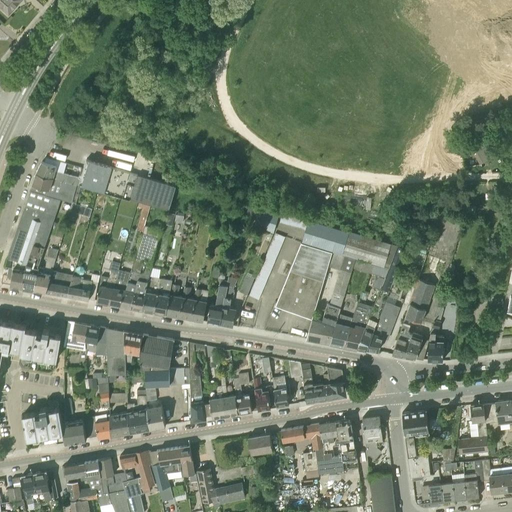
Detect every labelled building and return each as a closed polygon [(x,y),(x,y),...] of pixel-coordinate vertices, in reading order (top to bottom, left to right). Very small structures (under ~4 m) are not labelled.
[(0,0),(0,6),(8,14),(17,3),(18,4),(21,0),(0,0)] [(485,137),(471,145),(475,152),(477,151),(484,162),(494,157),(488,145),(489,144),(485,137)] [(66,160),(68,154),(55,150),(53,157),(66,160)] [(141,201),(165,208),(170,209),(177,185),(86,159),(82,175),(80,174),(79,177),(79,178),(81,178),(79,185),(139,201),(141,201)] [(79,178),(79,177),(71,174),(55,170),(57,165),(42,161),(36,172),(55,178),(77,184),(79,185),(81,178),(79,178)] [(55,178),(36,172),(31,189),(61,199),(72,203),(77,184),(55,178)] [(61,199),(31,189),(9,252),(7,257),(15,259),(27,263),(38,266),(61,199)] [(165,208),(141,201),(139,201),(138,206),(143,208),(141,217),(147,219),(152,204),(165,208)] [(86,215),(89,207),(73,203),(71,210),(86,215)] [(475,215),(477,206),(462,204),(461,213),(475,215)] [(258,207),(255,226),(278,229),(280,210),(258,207)] [(440,210),(432,207),(430,216),(437,218),(440,210)] [(175,220),(183,221),(185,213),(177,211),(176,217),(175,220)] [(283,212),(280,222),(285,223),(288,213),(283,212)] [(288,213),(285,223),(290,225),(293,215),(288,213)] [(293,215),(290,225),(295,226),(298,216),(293,215)] [(298,216),(295,226),(301,228),(304,218),(298,216)] [(304,218),(301,228),(306,229),(309,219),(304,218)] [(147,290),(150,276),(161,229),(145,224),(131,270),(131,272),(126,289),(124,289),(121,305),(143,309),(147,290)] [(214,236),(225,231),(222,226),(211,232),(214,236)] [(274,237),(283,241),(286,236),(276,232),(274,237)] [(272,242),(281,246),(283,241),(274,237),(272,242)] [(269,247),(279,251),(281,246),(272,242),(269,247)] [(332,252),(302,243),(276,305),(312,318),(328,265),(332,252)] [(397,270),(400,261),(405,248),(398,245),(382,287),(390,290),(397,270)] [(51,276),(52,270),(53,270),(59,249),(51,247),(49,249),(45,267),(40,266),(34,289),(48,292),(51,276)] [(267,252),(277,256),(279,251),(269,247),(267,252)] [(265,256),(275,261),(277,256),(267,252),(265,256)] [(355,259),(332,252),(328,265),(340,269),(330,304),(327,303),(322,321),(312,318),(307,338),(331,342),(339,313),(341,307),(352,268),(355,259)] [(424,266),(443,273),(448,259),(429,253),(424,266)] [(263,261),(273,265),(275,261),(265,256),(263,261)] [(22,287),(27,263),(15,259),(14,265),(9,265),(7,275),(12,277),(11,285),(22,287)] [(372,263),(355,259),(352,268),(368,273),(372,263)] [(261,266),(271,270),(273,265),(263,261),(261,266)] [(27,263),(22,287),(34,289),(40,266),(38,266),(27,263)] [(385,277),(389,268),(372,263),(369,272),(385,277)] [(76,264),(74,274),(70,295),(96,300),(99,280),(100,275),(92,273),(91,281),(81,280),(81,278),(81,277),(83,265),(76,264)] [(259,271),(269,275),(271,270),(261,266),(259,271)] [(218,278),(220,269),(214,267),(212,276),(218,278)] [(114,288),(118,271),(111,269),(110,277),(102,276),(97,301),(111,303),(114,288)] [(52,270),(51,276),(48,292),(70,295),(74,274),(52,270)] [(126,289),(131,272),(118,270),(118,271),(114,288),(111,303),(121,305),(124,289),(126,289)] [(257,276),(267,280),(269,275),(259,271),(257,276)] [(397,273),(395,279),(401,282),(404,276),(397,273)] [(381,289),(384,278),(375,275),(372,286),(381,289)] [(150,276),(147,290),(143,309),(154,311),(161,277),(150,276)] [(248,294),(254,279),(247,276),(240,291),(248,294)] [(255,281),(265,285),(267,280),(257,276),(255,281)] [(166,313),(169,294),(172,279),(161,277),(154,311),(166,313)] [(232,286),(235,286),(237,279),(229,277),(228,280),(226,280),(225,284),(220,284),(216,304),(211,303),(208,320),(221,323),(226,291),(231,292),(232,286)] [(392,353),(404,355),(408,341),(411,334),(408,333),(412,322),(421,323),(436,284),(418,278),(404,323),(392,353)] [(253,285),(263,290),(265,285),(255,281),(253,285)] [(180,315),(183,298),(178,297),(180,285),(173,283),(171,295),(169,294),(166,313),(175,314),(176,315),(178,315),(180,315)] [(191,317),(194,300),(189,299),(192,286),(185,285),(183,298),(180,315),(186,316),(187,317),(190,317),(191,317)] [(251,290),(261,294),(263,290),(253,285),(251,290)] [(235,286),(232,286),(231,292),(226,291),(221,323),(233,325),(237,308),(230,306),(232,299),(233,299),(235,289),(234,289),(235,286)] [(194,300),(191,317),(197,318),(199,319),(202,320),(202,319),(204,319),(207,302),(209,290),(196,288),(194,300)] [(249,295),(259,299),(261,294),(251,290),(249,295)] [(359,302),(353,318),(344,346),(357,348),(357,347),(366,327),(363,326),(366,319),(365,318),(370,305),(359,302)] [(441,320),(444,308),(438,306),(435,319),(441,320)] [(376,326),(367,349),(378,351),(384,337),(383,337),(385,332),(382,331),(385,322),(383,321),(386,314),(381,312),(376,326)] [(331,343),(344,346),(353,318),(339,313),(331,342),(331,343)] [(439,329),(441,322),(435,319),(432,327),(434,328),(437,329),(439,329)] [(0,320),(0,344),(2,345),(1,346),(5,346),(4,349),(9,350),(10,347),(21,349),(20,352),(23,343),(26,328),(27,325),(14,323),(13,326),(8,325),(9,322),(0,320)] [(86,340),(89,324),(69,320),(66,334),(65,345),(86,348),(86,340)] [(367,349),(376,326),(368,322),(366,327),(357,347),(367,349)] [(89,324),(86,340),(86,348),(87,349),(96,351),(96,353),(103,353),(108,353),(107,327),(100,326),(94,325),(94,324),(91,323),(90,324),(89,324)] [(108,358),(109,373),(121,373),(127,372),(126,359),(125,330),(107,327),(108,353),(108,358)] [(38,330),(26,328),(23,343),(20,352),(57,358),(62,334),(50,332),(51,329),(44,328),(43,334),(37,333),(38,330)] [(432,333),(429,343),(428,360),(443,360),(444,335),(436,335),(436,333),(437,329),(434,328),(432,333)] [(125,330),(126,359),(132,360),(133,350),(140,351),(143,333),(125,330)] [(143,333),(140,351),(141,351),(142,368),(146,368),(146,369),(169,368),(174,339),(143,333)] [(416,358),(422,341),(423,338),(411,334),(408,341),(404,355),(416,358)] [(191,387),(191,396),(192,420),(207,418),(206,414),(213,413),(211,401),(205,402),(200,375),(198,375),(194,342),(189,341),(190,367),(190,383),(191,387)] [(219,356),(219,353),(218,347),(207,345),(208,357),(219,356)] [(218,347),(219,353),(224,353),(225,361),(231,360),(230,349),(224,349),(224,348),(218,347)] [(303,373),(302,369),(301,362),(289,359),(291,374),(302,373),(303,373)] [(322,383),(313,385),(314,391),(319,391),(320,399),(321,399),(323,399),(325,399),(326,398),(344,395),(346,392),(343,369),(327,366),(330,383),(323,384),(322,383)] [(147,389),(147,399),(158,398),(155,385),(190,383),(190,367),(169,368),(146,369),(147,389)] [(314,391),(313,385),(310,368),(302,369),(303,373),(302,373),(307,401),(320,399),(319,391),(314,391)] [(259,409),(256,387),(249,388),(250,393),(243,394),(241,384),(250,383),(249,372),(239,373),(239,377),(235,378),(236,394),(239,412),(259,409)] [(273,377),(274,385),(278,406),(279,406),(280,406),(283,406),(284,405),(290,404),(285,375),(273,377)] [(239,412),(236,394),(228,395),(226,385),(225,376),(221,377),(222,384),(226,414),(239,412)] [(278,406),(274,385),(263,386),(261,376),(254,377),(256,387),(259,409),(265,408),(266,409),(268,408),(270,407),(278,406)] [(97,378),(90,378),(89,378),(89,379),(89,384),(90,386),(98,386),(98,383),(97,378)] [(109,378),(99,378),(99,383),(102,401),(110,399),(110,392),(109,381),(109,378)] [(211,401),(213,413),(213,417),(226,414),(222,384),(217,385),(219,397),(210,398),(211,401)] [(128,411),(131,431),(144,429),(145,429),(148,429),(149,428),(151,428),(148,407),(147,399),(147,389),(138,389),(138,404),(135,404),(135,402),(127,403),(128,411)] [(110,392),(110,399),(110,402),(128,401),(128,391),(110,392)] [(72,397),(65,398),(65,414),(74,413),(72,397)] [(484,404),(486,421),(498,420),(498,422),(509,420),(509,424),(511,423),(511,410),(511,399),(496,401),(496,402),(484,404)] [(486,421),(484,404),(484,402),(470,404),(472,420),(477,420),(479,437),(458,439),(460,452),(475,450),(476,452),(478,452),(478,450),(489,449),(486,421)] [(148,407),(151,428),(166,425),(162,404),(148,407)] [(64,431),(62,422),(60,407),(48,409),(47,406),(40,407),(41,414),(36,415),(35,412),(23,414),(28,438),(64,431)] [(426,409),(414,411),(410,411),(408,411),(405,411),(403,412),(402,412),(406,446),(415,445),(414,437),(409,437),(408,432),(417,431),(429,430),(426,409)] [(111,435),(131,431),(128,411),(109,414),(110,419),(111,435)] [(106,413),(95,415),(86,416),(89,436),(98,435),(98,437),(111,435),(110,419),(109,414),(106,414),(106,413)] [(377,448),(376,441),(383,440),(380,415),(363,417),(366,442),(367,454),(370,453),(374,457),(380,450),(377,448)] [(83,418),(76,420),(65,422),(62,422),(64,431),(66,443),(87,439),(83,418)] [(336,420),(340,444),(342,455),(356,452),(351,421),(347,419),(336,420)] [(431,430),(440,429),(439,419),(430,420),(431,430)] [(340,444),(336,420),(319,423),(325,457),(335,456),(333,445),(340,444)] [(325,457),(319,423),(281,429),(283,440),(295,438),(295,441),(298,440),(298,438),(312,435),(315,448),(316,450),(303,452),(306,471),(319,468),(317,459),(325,457)] [(270,433),(248,437),(251,453),(273,449),(270,433)] [(286,455),(295,453),(293,444),(284,446),(286,455)] [(190,445),(181,446),(183,463),(180,463),(182,469),(182,474),(185,474),(190,473),(191,481),(197,479),(196,471),(195,471),(190,445)] [(415,445),(406,446),(410,477),(431,474),(428,454),(416,456),(415,445)] [(173,497),(170,485),(166,472),(182,469),(180,463),(183,463),(180,446),(149,451),(163,500),(173,497)] [(443,460),(445,460),(451,459),(454,459),(455,447),(443,448),(443,460)] [(108,492),(116,511),(130,511),(127,496),(140,493),(150,491),(148,485),(154,483),(149,463),(152,463),(149,451),(149,450),(121,455),(124,467),(139,463),(142,475),(127,479),(128,480),(122,482),(124,489),(108,492)] [(335,456),(325,457),(317,459),(319,468),(320,474),(344,470),(343,461),(346,461),(346,462),(357,460),(356,452),(342,455),(335,456)] [(103,493),(108,492),(124,489),(122,482),(128,480),(127,479),(125,471),(113,474),(110,457),(99,459),(103,493)] [(254,465),(255,472),(256,474),(271,471),(269,459),(265,459),(265,457),(253,459),(254,465)] [(482,459),(484,480),(491,480),(492,493),(504,491),(502,473),(490,474),(490,470),(491,469),(490,458),(482,459)] [(109,511),(116,511),(108,492),(103,493),(99,459),(87,461),(88,478),(91,486),(92,488),(96,487),(98,497),(99,497),(101,504),(102,511),(109,511)] [(465,480),(467,497),(479,496),(477,481),(484,480),(482,459),(475,460),(476,472),(464,474),(465,480)] [(88,478),(87,461),(65,465),(67,476),(75,474),(76,477),(81,476),(82,479),(88,478)] [(255,472),(254,465),(242,466),(243,474),(255,472)] [(210,468),(198,470),(204,501),(215,499),(216,500),(219,500),(216,489),(213,489),(210,468)] [(35,472),(38,490),(44,489),(45,494),(46,500),(52,499),(52,497),(49,480),(46,470),(41,471),(40,471),(37,471),(36,472),(35,472)] [(395,511),(391,471),(369,474),(373,511),(395,511)] [(511,471),(502,473),(504,491),(511,490),(511,471)] [(38,490),(35,472),(33,473),(32,472),(29,473),(29,474),(22,475),(28,503),(34,502),(32,491),(38,490)] [(55,479),(49,480),(52,497),(59,496),(55,479)] [(453,481),(456,499),(467,497),(465,480),(453,481)] [(92,498),(90,486),(80,488),(79,481),(68,483),(71,500),(80,498),(81,499),(89,498),(92,498)] [(441,483),(443,500),(456,499),(453,481),(441,483)] [(216,489),(219,500),(219,502),(228,500),(228,498),(245,496),(242,483),(216,489)] [(443,500),(441,483),(422,485),(424,503),(443,500)] [(261,507),(257,485),(250,486),(254,509),(261,507)] [(10,501),(23,498),(21,486),(8,488),(10,501)] [(80,498),(71,500),(73,511),(90,511),(89,498),(81,499),(80,498)]
